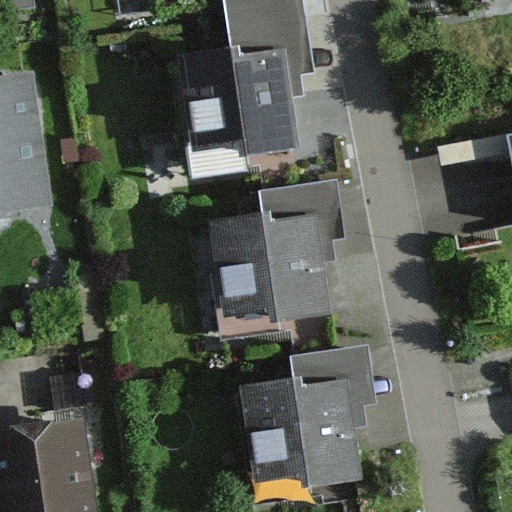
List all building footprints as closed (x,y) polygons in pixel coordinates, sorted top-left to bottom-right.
[(3,0),(6,14),(37,10),(35,0),(3,0)] [(164,0),(166,13),(220,1),(222,0),(164,0)] [(284,80),(288,102),(304,101),(301,81),(317,79),(303,0),(222,0),(220,1),(230,59),(240,58),(242,68),(281,62),(284,80)] [(230,59),(177,67),(196,188),(249,180),(247,166),(297,159),(288,102),(284,80),(281,62),(242,68),(240,58),(230,59)] [(0,221),(51,215),(34,83),(0,87),(0,221)] [(260,229),(213,236),(229,341),(338,324),(330,273),(341,271),(338,251),(349,250),(339,185),(255,197),(260,229)] [(293,392),(243,400),(259,506),(367,490),(359,435),(369,433),(366,414),(380,412),(371,348),(288,360),(293,392)] [(80,428),(0,440),(0,511),(92,511),(89,484),(80,428)]
